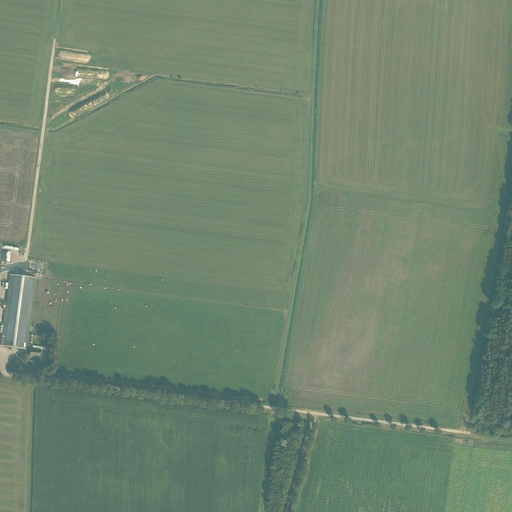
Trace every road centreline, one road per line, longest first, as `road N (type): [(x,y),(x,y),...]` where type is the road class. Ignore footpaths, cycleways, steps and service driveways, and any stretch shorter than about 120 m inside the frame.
road 1 (unclassified): [(459,432),(0,373)]
road 2 (track): [(511,153),(459,432)]
